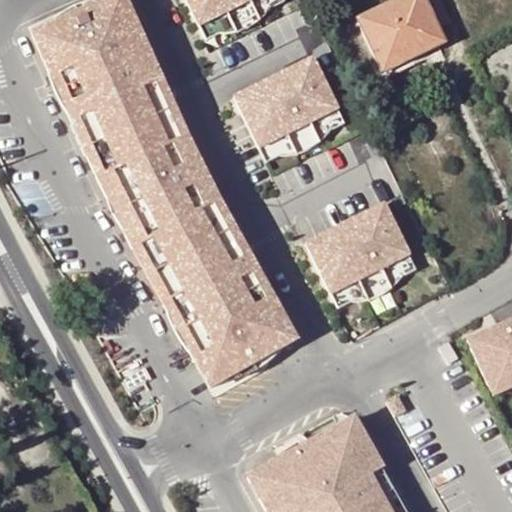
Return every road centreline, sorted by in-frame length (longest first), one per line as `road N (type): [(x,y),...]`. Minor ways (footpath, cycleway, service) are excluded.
road 1 (residential): [(146,0),(252,224),(328,362),(349,373)]
road 2 (secondary): [(0,261),(131,511)]
road 3 (secondary): [(118,444),(0,236)]
road 4 (residential): [(511,282),(349,373)]
road 5 (unknown): [(511,247),(430,85)]
road 6 (residential): [(349,373),(204,439)]
road 7 (residential): [(349,373),(427,511)]
